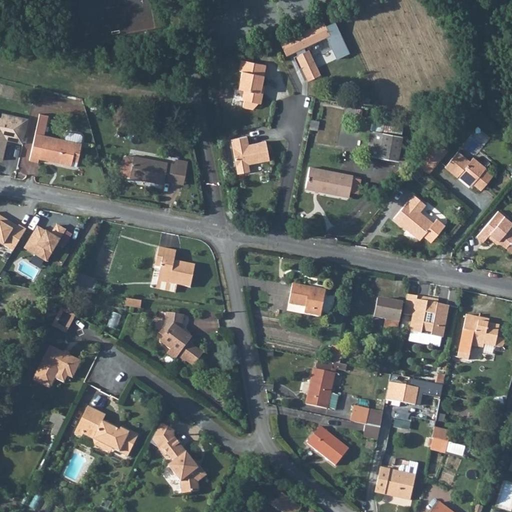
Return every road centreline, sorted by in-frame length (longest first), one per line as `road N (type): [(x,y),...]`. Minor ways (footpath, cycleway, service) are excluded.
road 1 (residential): [(511,288),(276,242)]
road 2 (residential): [(218,230),(0,189)]
road 3 (residential): [(262,441),(218,230)]
road 4 (residential): [(262,441),(244,449),(138,368),(112,369)]
road 5 (residential): [(276,242),(296,138),(293,110)]
